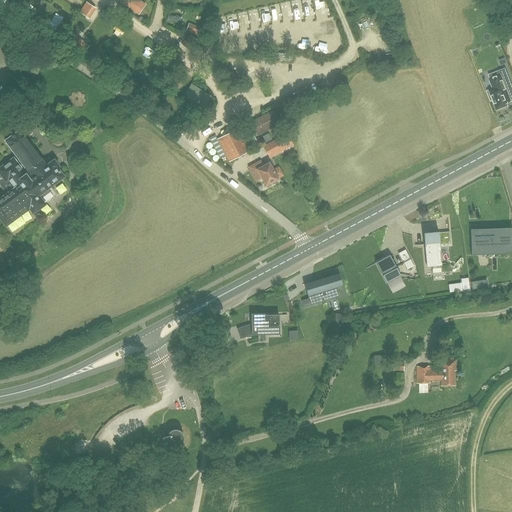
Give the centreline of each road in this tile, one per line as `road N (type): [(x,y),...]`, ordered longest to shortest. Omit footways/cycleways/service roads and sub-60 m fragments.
road 1 (unclassified): [(310,247),(134,106),(0,21)]
road 2 (track): [(205,447),(398,400),(431,331),(461,316),(511,308)]
road 3 (primary): [(310,247),(501,147)]
road 4 (unclassified): [(153,347),(175,398),(194,398),(204,463)]
road 5 (track): [(475,511),(476,433),(511,384)]
road 6 (primary): [(23,391),(153,347)]
road 7 (primary): [(144,331),(23,391)]
